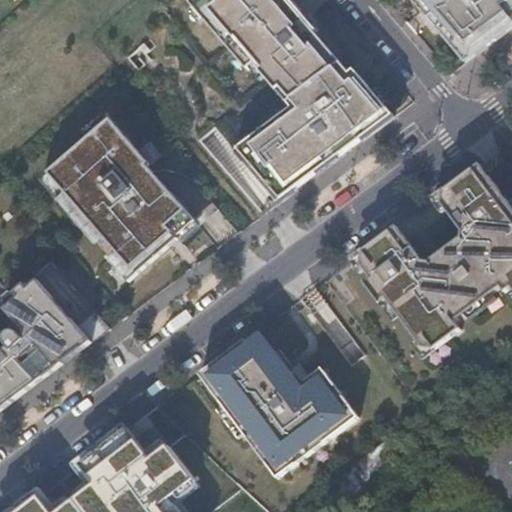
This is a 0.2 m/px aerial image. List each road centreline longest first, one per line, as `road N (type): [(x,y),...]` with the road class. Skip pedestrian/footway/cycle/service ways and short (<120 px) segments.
road 1 (residential): [(473,124),(0,483)]
road 2 (unknown): [(282,268),(360,378),(400,413),(454,386),(511,341)]
road 3 (residential): [(473,124),(362,0)]
